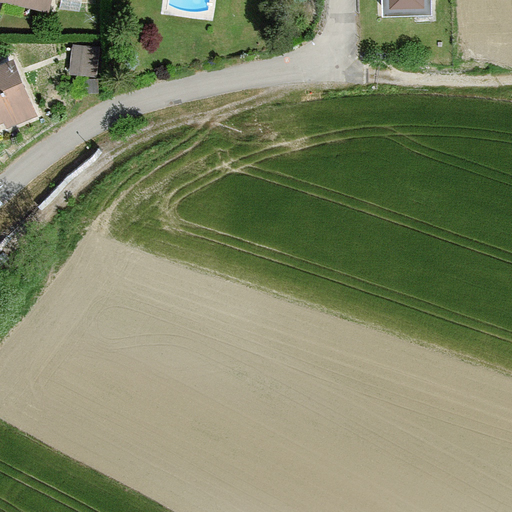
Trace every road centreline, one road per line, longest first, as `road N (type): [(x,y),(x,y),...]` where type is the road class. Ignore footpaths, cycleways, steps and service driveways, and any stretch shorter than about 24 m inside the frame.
road 1 (residential): [(0,191),(65,140),(127,107),(316,61)]
road 2 (track): [(367,74),(511,80)]
